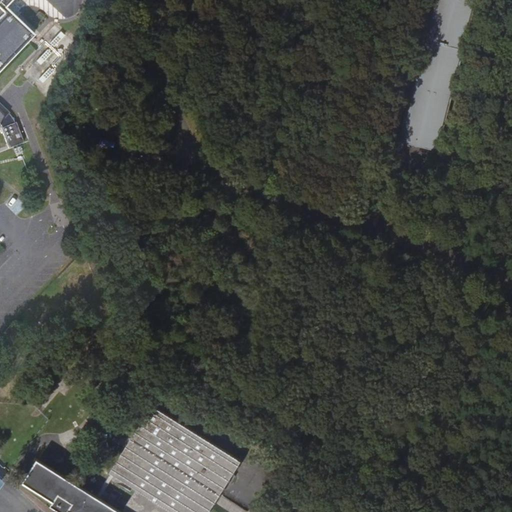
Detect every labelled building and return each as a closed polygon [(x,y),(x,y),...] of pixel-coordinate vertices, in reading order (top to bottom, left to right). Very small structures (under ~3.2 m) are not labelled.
[(0,0),(0,76),(34,40),(7,13),(17,0),(6,0),(1,6),(0,5),(0,0)] [(477,0),(440,0),(404,144),(438,152),(477,0)] [(0,106),(0,129),(0,130),(9,151),(24,146),(16,124),(9,114),(0,106)] [(216,264),(201,280),(219,297),(235,282),(216,264)] [(20,325),(15,321),(5,332),(10,336),(20,325)] [(208,511),(239,465),(150,408),(91,499),(35,463),(20,485),(50,504),(48,508),(54,511),(208,511)]
